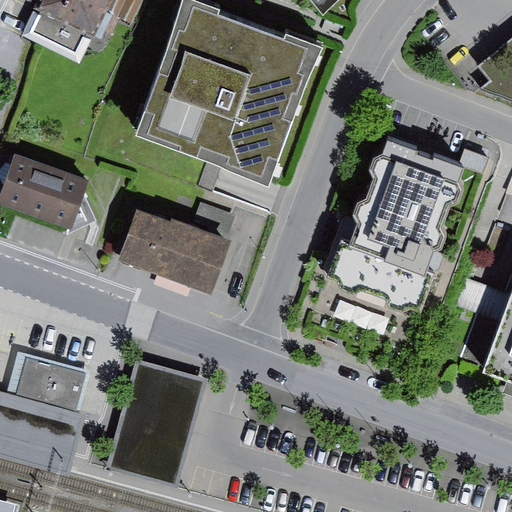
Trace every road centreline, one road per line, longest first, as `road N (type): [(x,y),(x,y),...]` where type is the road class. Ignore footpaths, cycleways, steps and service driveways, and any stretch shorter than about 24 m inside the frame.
road 1 (residential): [(354,75),(250,361)]
road 2 (unclassified): [(250,361),(511,460)]
road 3 (unclassified): [(0,271),(250,361)]
road 4 (residential): [(354,75),(511,129)]
